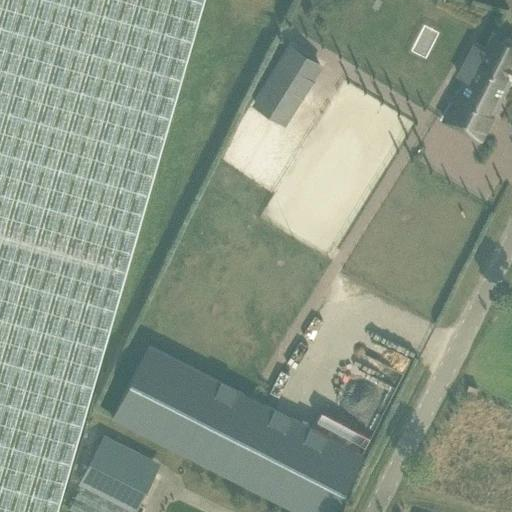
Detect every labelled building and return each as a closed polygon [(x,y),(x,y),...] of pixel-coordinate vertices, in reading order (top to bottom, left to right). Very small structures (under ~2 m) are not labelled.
[(0,0),(0,511),(55,511),(202,0),(0,0)] [(327,30),(315,53),(405,100),(417,77),(327,30)] [(444,120),(461,129),(479,138),(508,79),(503,77),(511,59),(511,45),(494,36),(486,52),(480,49),(444,120)] [(318,64),(291,47),(263,93),(290,110),(299,94),(301,95),(312,78),(310,77),(318,64)] [(396,312),(369,364),(395,378),(422,326),(396,312)] [(332,511),(362,453),(147,345),(111,416),(301,511),(332,511)] [(99,443),(67,507),(76,511),(134,511),(155,472),(99,443)]
